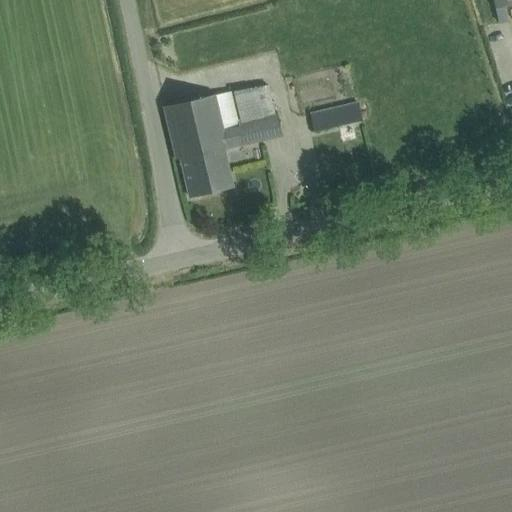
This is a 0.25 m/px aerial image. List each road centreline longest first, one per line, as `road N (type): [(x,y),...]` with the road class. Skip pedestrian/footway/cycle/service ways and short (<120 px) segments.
road 1 (unclassified): [(187,260),(511,185)]
road 2 (unclassified): [(187,260),(127,0)]
road 3 (unclassified): [(0,304),(187,260)]
